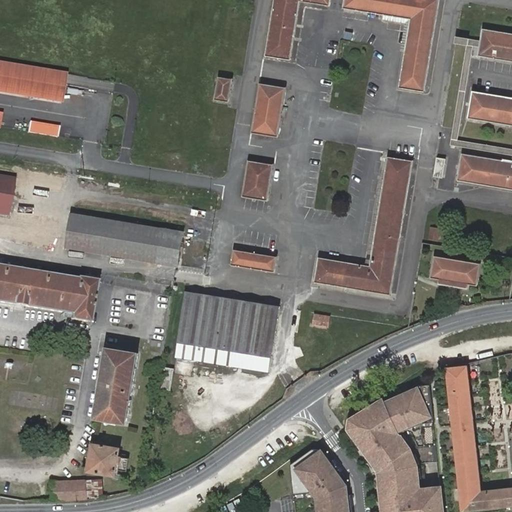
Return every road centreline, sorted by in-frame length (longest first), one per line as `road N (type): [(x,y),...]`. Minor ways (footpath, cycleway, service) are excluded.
road 1 (tertiary): [(302,398),(182,482),(118,508),(45,511)]
road 2 (tertiary): [(511,311),(439,326),(302,398)]
road 3 (residential): [(362,511),(356,473),(302,398)]
